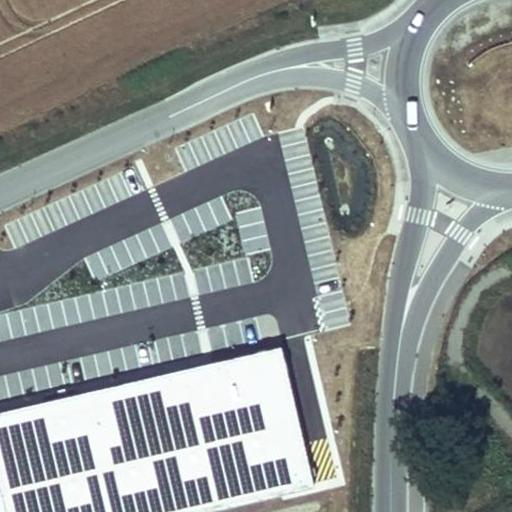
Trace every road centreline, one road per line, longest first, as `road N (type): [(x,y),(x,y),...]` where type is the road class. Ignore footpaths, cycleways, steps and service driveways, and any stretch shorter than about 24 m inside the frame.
road 1 (unclassified): [(295,63),(241,78),(0,188)]
road 2 (primary): [(408,302),(390,511)]
road 3 (primary): [(421,142),(408,302)]
road 4 (primary): [(408,302),(507,190)]
road 5 (unclassified): [(429,10),(390,33),(295,63)]
road 6 (unclassified): [(295,63),(352,81),(410,123)]
